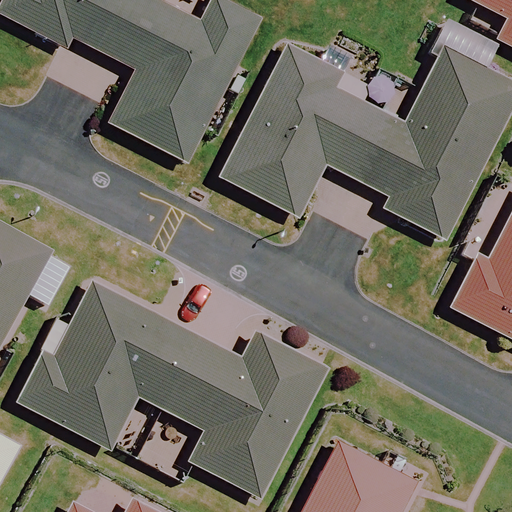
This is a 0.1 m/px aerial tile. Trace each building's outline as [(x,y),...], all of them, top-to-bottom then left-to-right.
[(0,0),(0,17),(62,49),(67,39),(131,72),(102,128),(182,169),(257,24),(210,0),(208,0),(194,28),(138,0),(0,0)] [(511,54),(511,0),(463,0),(506,22),(494,45),(511,54)] [(440,245),(511,104),(511,89),(441,53),(401,131),(334,96),(341,81),(286,53),(220,181),(296,220),(323,168),(384,199),(377,213),(440,245)] [(0,346),(50,250),(0,224),(0,346)] [(511,224),(489,269),(475,262),(448,314),(511,346),(511,224)] [(259,494),(325,368),(256,333),(241,360),(95,285),(57,357),(42,349),(15,401),(107,448),(135,394),(203,429),(188,458),(259,494)] [(0,472),(15,446),(0,437),(0,472)] [(402,511),(417,485),(336,444),(301,511),(402,511)] [(155,511),(130,499),(122,511),(84,511),(69,504),(65,511),(155,511)]
